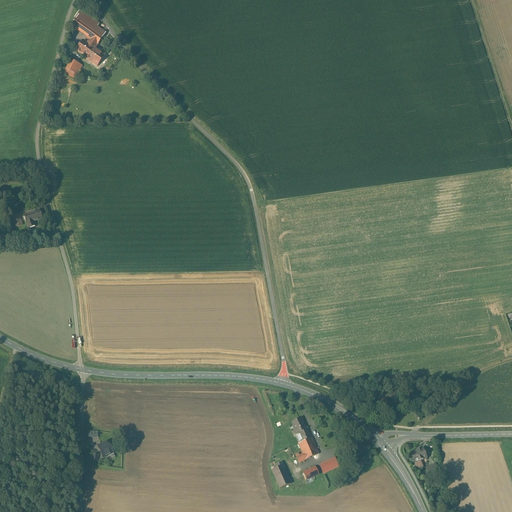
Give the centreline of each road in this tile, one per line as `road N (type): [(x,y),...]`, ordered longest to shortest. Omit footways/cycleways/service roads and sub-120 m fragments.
road 1 (unclassified): [(92,0),(119,43),(250,186),(281,383)]
road 2 (unclassified): [(75,0),(36,141),(72,290),(81,369)]
road 3 (secondary): [(81,369),(281,383)]
road 4 (unclassified): [(81,369),(80,511)]
road 5 (track): [(511,128),(470,0)]
road 6 (secondary): [(511,434),(378,442)]
